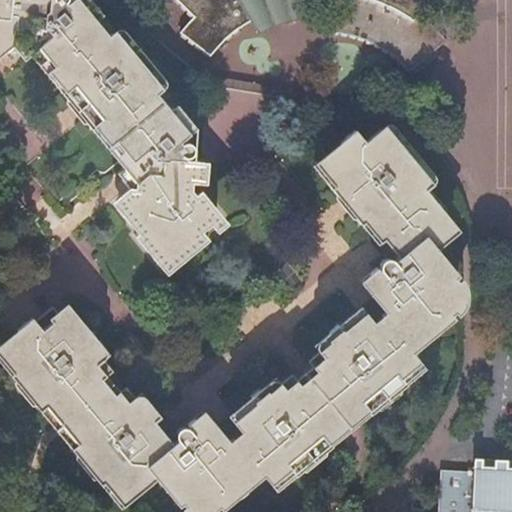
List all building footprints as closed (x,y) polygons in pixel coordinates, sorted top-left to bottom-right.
[(0,0),(0,45),(11,47),(12,41),(18,41),(25,49),(30,55),(36,51),(44,60),(59,79),(68,89),(62,94),(76,112),(91,130),(97,125),(105,134),(122,154),(129,163),(123,169),(135,183),(134,189),(128,189),(120,196),(127,204),(119,211),(131,226),(133,223),(140,231),(133,237),(149,256),(155,252),(166,266),(180,256),(183,260),(208,240),(201,232),(216,221),(216,211),(200,191),(194,195),(191,191),(192,185),(198,185),(199,162),(186,161),(186,158),(190,156),(192,154),(193,152),(193,149),(192,146),(190,144),(188,143),(181,144),(180,142),(196,129),(179,109),(172,109),(162,117),(149,101),(158,94),(159,84),(118,35),(108,35),(100,42),(88,28),(97,20),(98,11),(89,0),(72,0),(67,5),(64,1),(65,0),(0,0)] [(174,0),(192,18),(179,34),(192,44),(209,57),(218,47),(228,38),(239,30),(250,23),(257,34),(269,28),(281,23),(294,20),(307,17),(306,0),(331,0),(330,31),(341,33),(352,36),(363,40),(373,45),(383,50),(393,57),(401,65),(409,73),(447,43),(429,23),(420,15),(430,0),(174,0)] [(0,55),(4,54),(18,41),(12,41),(11,47),(0,45),(0,55)] [(17,56),(25,49),(18,41),(4,54),(6,56),(9,57),(11,58),(14,57),(17,56)] [(42,62),(44,60),(36,51),(30,55),(34,60),(36,62),(39,63),(42,62)] [(57,88),(62,94),(68,89),(59,79),(57,82),(57,85),(57,88)] [(102,136),(105,134),(97,125),(91,130),(93,133),(95,135),(98,136),(102,136)] [(4,356),(9,363),(16,371),(10,376),(19,388),(17,389),(27,403),(29,401),(40,413),(46,408),(53,417),(69,436),(76,444),(70,449),(79,461),(77,463),(88,477),(91,476),(100,486),(107,481),(114,490),(118,495),(127,496),(142,484),(151,484),(156,481),(161,476),(169,487),(168,496),(178,507),(187,501),(190,503),(188,505),(192,508),(196,510),(200,511),(205,511),(209,510),(213,508),(212,506),(215,503),(222,511),(238,497),(238,489),(247,483),(259,473),(266,482),(275,483),(280,479),(289,471),(295,478),(306,469),(309,471),(322,459),(320,457),(332,447),(327,441),(336,434),(355,417),(364,409),(370,416),(381,407),(383,409),(397,397),(395,396),(406,386),(401,380),(410,372),(416,367),(417,359),(410,350),(420,341),(429,333),(438,334),(454,320),(448,311),(450,310),(452,311),(455,307),(457,303),(458,299),(458,294),(457,290),(455,286),(452,287),(450,284),(459,276),(449,264),(439,264),(432,255),(439,250),(447,243),(447,233),(449,232),(441,222),(431,210),(438,204),(428,191),(430,189),(430,181),(390,131),(380,130),(365,142),(356,131),(341,144),(343,147),(328,160),(326,170),(330,175),(338,184),(333,189),(347,207),(362,225),(368,221),(375,230),(398,258),(395,262),(392,260),(389,259),(386,260),(383,262),(382,264),(381,267),(382,270),(380,272),(378,269),(366,278),(369,285),(378,294),(373,298),(385,314),(382,317),(385,321),(378,327),(366,313),(344,331),(339,327),(330,333),(329,344),(320,352),(323,359),(312,368),(318,376),(302,388),(296,381),(285,390),(280,385),(268,394),(259,392),(251,398),(255,404),(233,423),(244,437),(237,443),(233,440),(229,443),(216,426),(211,430),(204,421),(196,418),(187,424),(188,428),(185,430),(182,429),(179,430),(177,432),(175,434),(176,438),(176,442),(172,445),(155,423),(160,418),(154,410),(143,409),(134,398),(128,403),(119,391),(110,398),(98,383),(106,376),(97,365),(102,360),(93,349),(95,338),(89,331),(82,335),(69,318),(59,317),(52,309),(35,322),(32,319),(29,321),(26,319),(23,319),(21,320),(18,322),(17,325),(17,328),(17,330),(16,332),(19,336),(5,347),(4,356)] [(121,166),(123,169),(129,163),(122,154),(120,157),(119,160),(119,163),(121,166)] [(328,184),(333,189),(338,184),(330,175),(328,177),(327,179),(327,182),(328,184)] [(445,206),(430,189),(428,191),(438,204),(431,210),(441,222),(446,216),(446,211),(445,206)] [(373,231),(375,230),(368,221),(362,225),(365,230),(368,231),(370,232),(373,231)] [(449,264),(439,250),(432,255),(439,264),(449,264)] [(163,267),(166,266),(155,252),(149,256),(157,265),(160,267),(163,267)] [(366,290),(373,298),(378,294),(369,285),(366,278),(364,281),(364,284),(364,288),(366,290)] [(430,341),(438,334),(429,333),(420,341),(423,342),(427,342),(430,341)] [(16,371),(9,363),(7,365),(6,367),(6,370),(10,376),(16,371)] [(312,368),(296,381),(302,388),(318,376),(312,368)] [(412,375),(410,372),(401,380),(406,386),(410,382),(411,379),(412,375)] [(119,391),(106,376),(98,383),(110,398),(119,391)] [(51,419),(53,417),(46,408),(40,413),(44,419),(47,419),(51,419)] [(366,419),(370,416),(364,409),(355,417),(359,419),(363,419),(366,419)] [(199,416),(196,418),(204,421),(211,430),(216,426),(210,420),(208,417),(205,416),(202,416),(199,416)] [(337,435),(336,434),(327,441),(332,447),(336,443),(337,437),(337,435)] [(68,447),(70,449),(76,444),(69,436),(67,438),(66,441),(66,444),(68,447)] [(511,511),(511,458),(470,456),(468,480),(435,478),(433,511),(511,511)] [(291,480),(295,478),(289,471),(280,479),(283,481),(287,481),(291,480)] [(156,481),(168,496),(169,487),(161,476),(156,481)] [(111,492),(114,490),(107,481),(100,486),(104,491),(107,492),(111,492)] [(248,485),(247,483),(238,489),(238,497),(246,492),(248,488),(248,485)]
